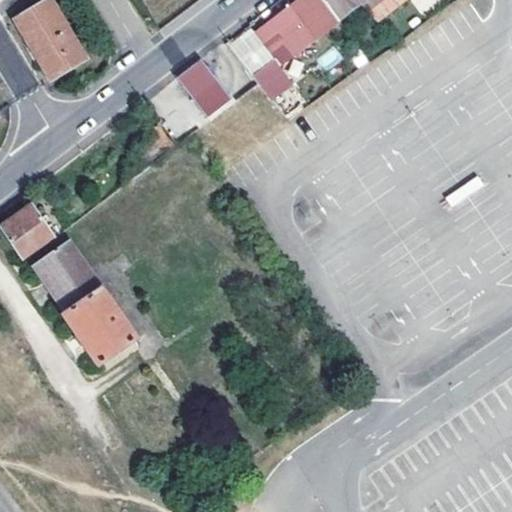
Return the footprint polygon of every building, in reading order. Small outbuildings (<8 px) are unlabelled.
[(336,21),(319,0),(298,0),(253,33),(269,54),(283,44),(291,54),(298,49),(302,47),(336,21)] [(362,2),(367,9),(378,0),(323,0),(338,19),(362,2)] [(406,0),(378,0),(367,9),(377,22),(406,0)] [(50,2),(16,21),(51,79),(84,59),(50,2)] [(273,59),(252,74),(258,84),(270,100),(292,84),(273,59)] [(177,79),(199,109),(223,91),(200,61),(177,79)] [(0,230),(22,261),(27,257),(55,237),(30,205),(0,227),(0,230)] [(68,314),(102,289),(89,270),(68,242),(33,266),(68,314)] [(102,289),(68,314),(64,316),(78,336),(75,338),(78,342),(82,348),(85,346),(98,364),(136,339),(102,289)]
